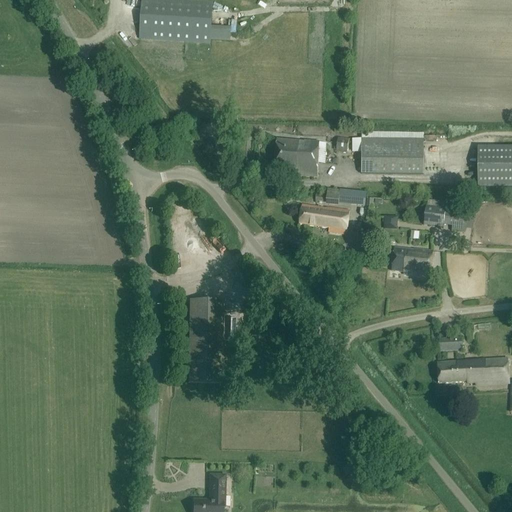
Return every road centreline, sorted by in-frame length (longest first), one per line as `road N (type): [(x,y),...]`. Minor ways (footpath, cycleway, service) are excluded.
road 1 (tertiary): [(141,511),(153,331),(130,183)]
road 2 (unclassified): [(333,341),(207,186),(174,174),(130,183)]
road 3 (unclassified): [(472,511),(333,341)]
road 4 (tertiary): [(130,183),(104,114),(43,0)]
road 5 (unclassified): [(511,304),(401,319),(333,341)]
road 6 (unknown): [(148,288),(209,285),(184,220)]
